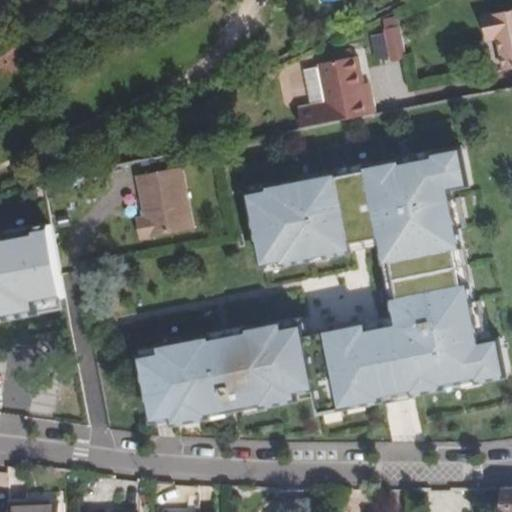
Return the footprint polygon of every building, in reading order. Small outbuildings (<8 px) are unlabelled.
[(511,10),(487,15),(492,39),(498,38),(505,69),(511,67),(511,10)] [(393,63),(409,60),(401,18),(385,21),(393,63)] [(36,28),(0,45),(0,87),(52,62),(36,28)] [(366,99),(364,84),(359,59),(320,65),(327,103),(332,124),(377,115),(373,97),(366,99)] [(366,99),(373,97),(371,83),(364,84),(366,99)] [(301,108),(305,129),(332,124),(327,103),(301,108)] [(261,238),(266,266),(270,265),(286,262),(287,265),(316,259),(315,256),(318,255),(328,253),(328,256),(356,250),(355,243),(383,237),(385,244),(389,262),(395,261),(402,296),(396,297),(399,315),(401,323),(372,329),(371,322),(356,325),(356,328),(337,333),(337,330),(309,336),(307,325),(288,329),(287,322),(252,329),(252,332),(251,333),(216,339),(216,336),(144,350),(159,423),(163,422),(167,421),(178,419),(180,426),(219,417),(219,414),(239,410),(259,406),(264,404),(278,401),(279,404),(303,399),(301,392),(319,388),(321,395),(326,411),(358,405),(357,402),(376,399),(376,402),(390,399),(396,398),(395,395),(417,391),(418,394),(423,392),(447,388),(446,385),(481,378),(481,381),(510,376),(503,340),(484,344),(482,334),(477,304),(473,285),(467,286),(460,251),(467,249),(463,230),(457,200),(455,190),(474,186),(466,149),(436,152),(436,155),(403,162),(403,159),(368,166),(369,170),(340,176),(339,172),(311,178),(312,181),(299,184),(298,181),(270,187),(271,190),(255,193),(251,194),(261,238)] [(402,155),(403,159),(403,162),(436,155),(436,152),(435,149),(402,155)] [(339,169),(339,172),(340,176),(369,170),(368,166),(367,163),(339,169)] [(146,188),(142,189),(148,217),(139,219),(143,239),(196,228),(183,167),(143,175),(146,188)] [(297,178),(298,181),(299,184),(312,181),(311,178),(310,175),(297,178)] [(253,187),(255,193),(271,190),(270,187),(269,183),(253,187)] [(464,198),(457,200),(463,230),(470,228),(464,198)] [(0,326),(69,313),(51,224),(0,233),(0,326)] [(356,250),(385,244),(383,237),(355,243),(356,250)] [(473,285),(467,249),(460,251),(467,286),(473,285)] [(315,256),(316,259),(316,261),(329,259),(328,256),(328,253),(318,255),(315,256)] [(395,261),(389,262),(396,297),(402,296),(395,261)] [(286,262),(270,265),(271,271),(287,268),(287,265),(286,262)] [(484,303),(477,304),(482,334),(490,332),(484,303)] [(399,315),(371,322),(372,329),(401,323),(399,315)] [(306,319),(287,322),(288,329),(307,325),(306,319)] [(336,326),(337,330),(337,333),(356,328),(356,325),(355,322),(336,326)] [(215,333),(216,336),(216,339),(251,333),(252,332),(252,329),(251,326),(215,333)] [(33,364),(32,346),(7,348),(9,366),(33,364)] [(446,385),(447,388),(448,392),(482,385),(481,381),(481,378),(446,385)] [(301,392),(303,399),(321,395),(319,388),(301,392)] [(396,398),(390,399),(391,403),(424,396),(423,392),(418,394),(417,391),(395,395),(396,398)] [(377,406),(376,402),(376,399),(357,402),(358,405),(359,409),(377,406)] [(264,404),(259,406),(260,412),(280,408),(278,401),(264,404)] [(239,410),(219,414),(219,417),(220,421),(240,417),(239,410)] [(167,421),(163,422),(164,429),(180,426),(178,419),(167,421)] [(67,511),(67,503),(15,506),(15,511),(67,511)]
